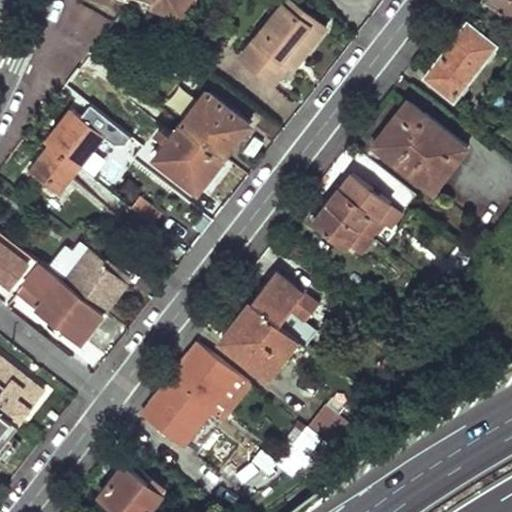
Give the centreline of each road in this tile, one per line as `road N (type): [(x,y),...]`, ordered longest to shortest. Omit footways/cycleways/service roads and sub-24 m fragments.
road 1 (residential): [(420,0),(110,400)]
road 2 (motorway): [(511,428),(375,511)]
road 3 (residential): [(0,312),(110,400)]
road 4 (residential): [(110,400),(24,511)]
road 5 (residential): [(110,400),(215,481)]
